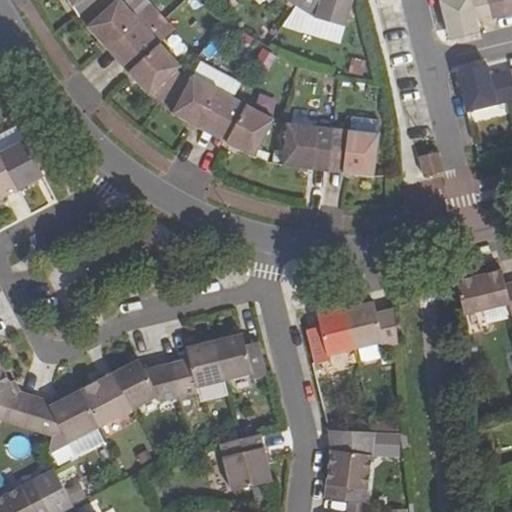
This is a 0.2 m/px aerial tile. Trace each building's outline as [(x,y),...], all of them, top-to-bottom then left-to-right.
[(101,0),(68,0),(72,6),(79,16),(101,0)] [(101,0),(79,16),(87,27),(117,61),(150,31),(163,19),(145,0),(116,0),(114,2),(111,0),(101,0)] [(318,18),(344,25),(352,0),(297,0),(294,4),(318,18)] [(439,0),(449,40),(480,32),(478,21),(492,18),(487,0),(439,0)] [(511,0),(487,0),(492,18),(511,13),(511,0)] [(117,61),(148,94),(181,66),(162,44),(175,32),(163,19),(150,31),(117,61)] [(192,75),(233,96),(240,84),(195,60),(186,71),(192,75)] [(457,70),(467,111),(511,100),(511,95),(506,70),(490,74),(488,63),(457,70)] [(172,114),(212,135),(233,96),(192,75),(172,114)] [(212,135),(252,157),(274,119),(233,96),(212,135)] [(333,127),(328,171),(374,176),(379,133),(377,133),(379,119),(352,116),(350,130),(333,127)] [(288,121),(282,166),(328,171),(333,127),(288,121)] [(0,150),(24,139),(17,126),(0,134),(0,150)] [(0,150),(0,154),(19,191),(44,177),(24,139),(0,150)] [(420,156),(424,176),(445,172),(438,151),(420,156)] [(0,200),(19,191),(0,154),(0,200)] [(457,280),(464,314),(510,304),(511,309),(511,284),(506,286),(502,270),(457,280)] [(345,309),(354,349),(381,342),(384,347),(399,343),(396,308),(376,313),(373,302),(345,309)] [(306,330),(315,364),(329,361),(328,355),(354,349),(345,309),(317,315),(320,327),(306,330)] [(215,341),(224,381),(250,373),(253,380),(266,376),(259,342),(246,345),(243,334),(215,341)] [(171,363),(179,397),(198,393),(197,387),(224,381),(215,341),(186,348),(188,358),(171,363)] [(114,374),(133,409),(157,397),(161,402),(179,397),(171,363),(145,370),(139,360),(114,374)] [(4,371),(0,372),(0,421),(24,428),(33,400),(17,396),(4,371)] [(81,390),(100,426),(133,409),(114,374),(81,390)] [(50,453),(68,443),(96,428),(100,426),(81,390),(51,406),(33,400),(24,428),(51,436),(48,450),(50,453)] [(330,431),(368,433),(369,421),(331,420),(330,431)] [(104,442),(96,428),(68,443),(76,457),(104,442)] [(364,511),(372,455),(376,433),(368,433),(330,431),(329,431),(331,450),(324,498),(350,502),(348,511),(364,511)] [(221,444),(233,490),(272,481),(261,434),(237,439),(221,444)] [(0,511),(62,511),(73,507),(54,470),(0,498),(0,511)]
